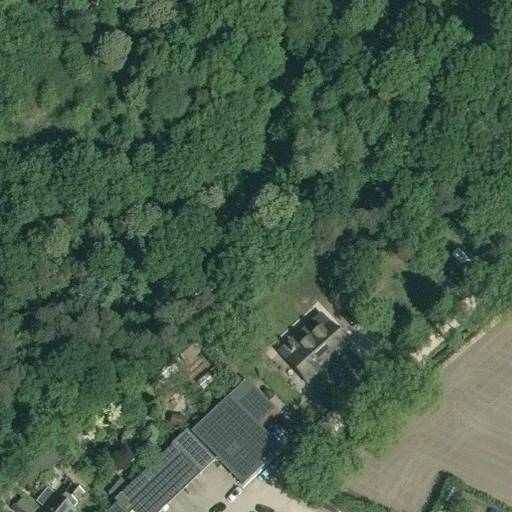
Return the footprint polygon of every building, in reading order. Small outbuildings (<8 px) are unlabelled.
[(408,275),(397,285),(431,322),(442,312),(408,275)] [(222,305),(208,315),(210,317),(223,335),(237,325),(223,306),(222,305)] [(308,384),(349,347),(327,323),(286,360),(308,384)] [(185,366),(193,359),(205,347),(189,331),(169,347),(185,366)] [(229,398),(257,427),(273,412),(245,383),(229,398)] [(262,432),(257,427),(229,398),(190,435),(242,490),(282,453),(262,432)] [(186,432),(171,446),(113,501),(116,505),(108,511),(161,511),(214,463),(186,432)] [(29,488),(63,460),(53,448),(19,476),(29,488)] [(73,511),(71,510),(83,495),(72,485),(59,501),(53,495),(39,511),(73,511)]
